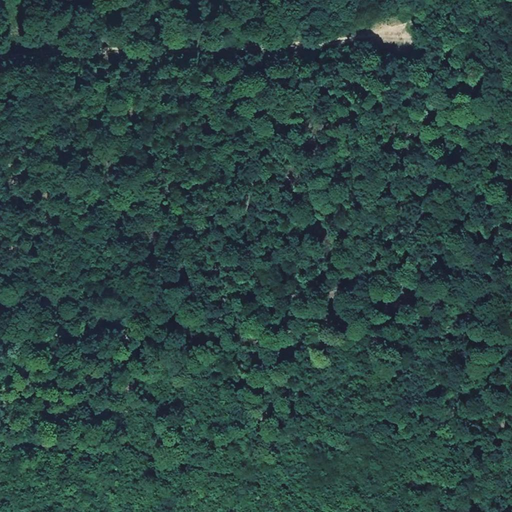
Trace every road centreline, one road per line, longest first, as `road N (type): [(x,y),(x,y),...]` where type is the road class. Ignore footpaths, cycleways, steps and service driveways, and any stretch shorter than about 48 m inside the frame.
road 1 (track): [(381,37),(313,48),(0,60)]
road 2 (track): [(511,2),(381,37)]
road 3 (track): [(511,67),(381,37)]
